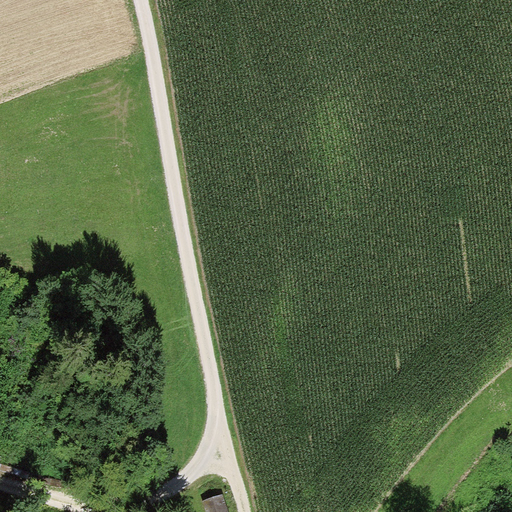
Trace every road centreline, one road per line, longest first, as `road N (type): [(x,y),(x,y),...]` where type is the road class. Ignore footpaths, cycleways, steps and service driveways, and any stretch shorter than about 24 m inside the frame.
road 1 (track): [(220,454),(138,0)]
road 2 (track): [(220,454),(183,484),(117,510),(0,483)]
